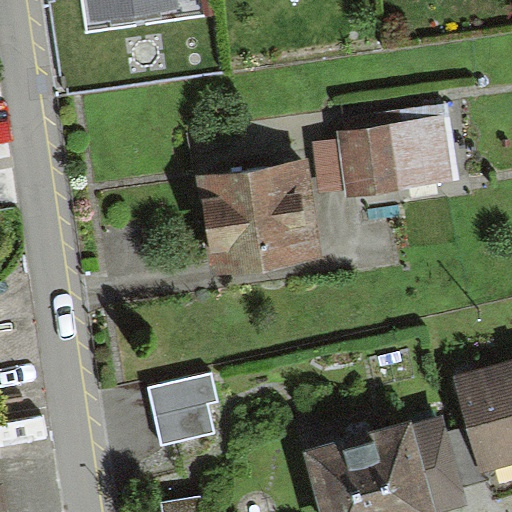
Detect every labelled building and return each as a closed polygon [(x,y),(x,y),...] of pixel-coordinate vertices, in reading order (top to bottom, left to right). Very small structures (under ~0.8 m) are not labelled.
[(84,0),(88,22),(179,10),(178,4),(204,0),(84,0)] [(339,137),(312,141),(320,194),(346,190),(347,198),(456,182),(447,116),(338,132),(339,137)] [(304,162),(201,175),(214,273),(240,270),(240,275),(318,265),(304,162)] [(511,461),(511,362),(480,370),(454,377),(467,427),(479,471),(511,461)] [(213,372),(150,386),(164,445),(213,434),(206,405),(220,402),(213,372)] [(410,420),(306,454),(322,511),(437,511),(469,502),(464,485),(447,431),(442,416),(412,426),(410,420)] [(479,471),(467,427),(447,431),(464,485),(482,480),(479,471)]
